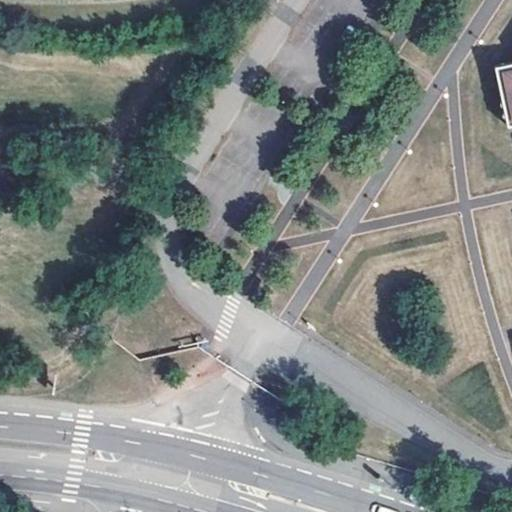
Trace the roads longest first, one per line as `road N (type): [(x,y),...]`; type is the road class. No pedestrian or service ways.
road 1 (tertiary): [(380,511),(144,445)]
road 2 (tertiary): [(144,445),(0,425)]
road 3 (tertiary): [(0,476),(129,492)]
